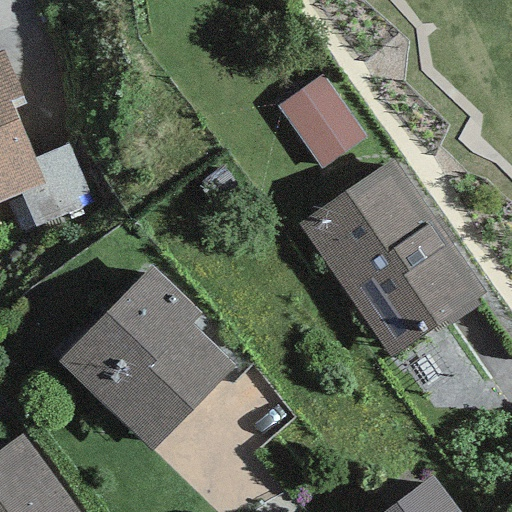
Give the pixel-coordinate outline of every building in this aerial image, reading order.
[(25,107),(4,58),(0,60),(0,210),(48,190),(15,111),(25,107)] [(325,170),(371,138),(328,76),(282,108),(325,170)] [(484,300),(392,164),(296,228),(389,364),(484,300)] [(151,457),(235,373),(192,329),(200,319),(153,274),(145,282),(60,371),(151,457)] [(70,511),(20,443),(0,457),(0,511),(70,511)] [(452,511),(431,483),(391,511),(452,511)]
